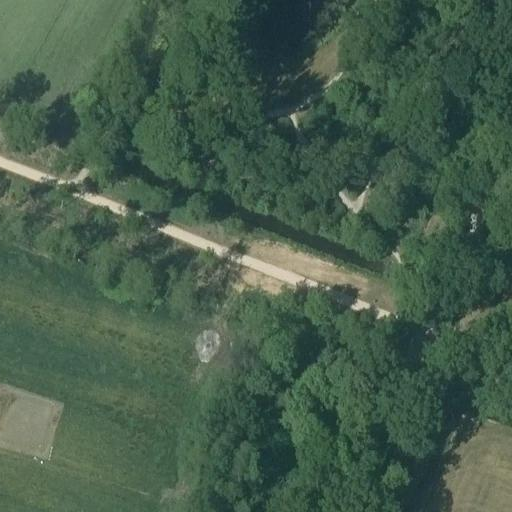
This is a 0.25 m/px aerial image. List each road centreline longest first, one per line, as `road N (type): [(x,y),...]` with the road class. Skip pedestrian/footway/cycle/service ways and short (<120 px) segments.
road 1 (track): [(337,511),(431,325)]
road 2 (track): [(431,325),(511,158)]
